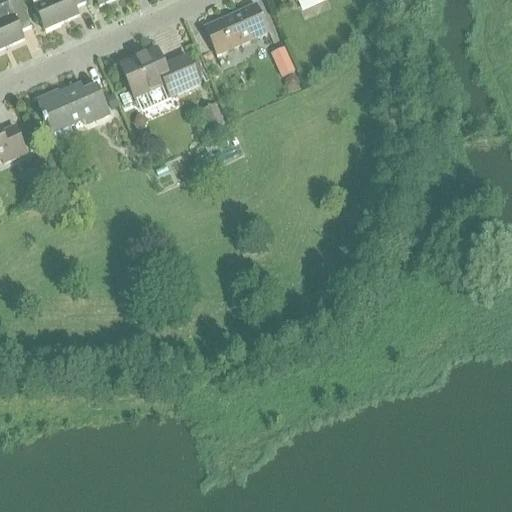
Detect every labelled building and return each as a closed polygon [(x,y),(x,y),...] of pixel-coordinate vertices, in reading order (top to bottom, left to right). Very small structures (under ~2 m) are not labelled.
[(20,33),(31,28),(18,0),(15,0),(0,7),(0,51),(24,41),(20,33)] [(75,9),(85,4),(83,0),(48,0),(49,1),(33,8),(43,32),(78,16),(75,9)] [(215,57),(268,34),(256,7),(203,31),(215,57)] [(284,49),(270,55),(280,78),(294,73),(284,49)] [(169,99),(199,86),(186,58),(163,68),(156,52),(119,68),(133,101),(164,87),(169,99)] [(286,79),(284,83),(284,88),(287,92),(292,93),(296,91),(299,87),(298,82),(295,78),(290,77),(286,79)] [(83,126),(109,115),(97,89),(84,95),(81,88),(60,97),(58,94),(37,104),(50,135),(81,122),(83,126)] [(112,95),(105,99),(110,111),(117,107),(112,95)] [(201,112),(210,132),(223,126),(214,107),(201,112)] [(135,120),(133,125),(135,129),(140,131),(144,129),(146,125),(144,120),(140,118),(135,120)] [(3,166),(26,155),(14,128),(0,133),(0,160),(1,160),(3,166)] [(37,167),(31,170),(35,181),(42,178),(37,167)]
